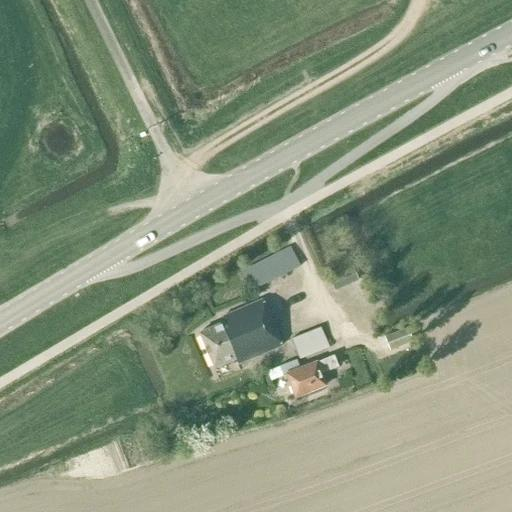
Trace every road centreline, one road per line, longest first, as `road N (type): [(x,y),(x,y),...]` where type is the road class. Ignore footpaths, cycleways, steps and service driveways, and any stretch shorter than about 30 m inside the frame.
road 1 (primary): [(80,273),(470,54)]
road 2 (unclassified): [(283,204),(436,95),(470,54)]
road 3 (unclassified): [(283,204),(128,269),(80,273)]
